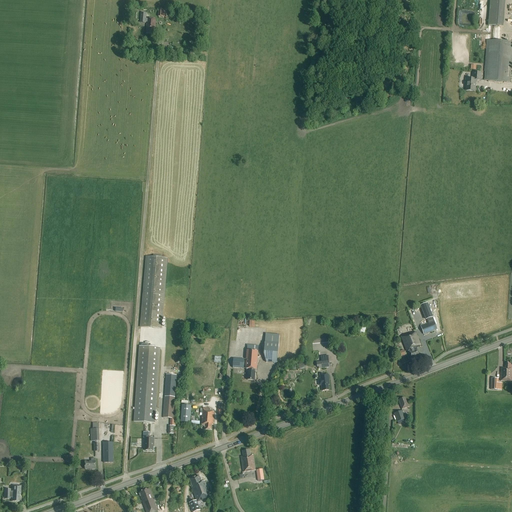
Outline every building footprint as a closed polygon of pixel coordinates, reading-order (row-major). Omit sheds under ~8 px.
[(489,0),(488,26),(503,27),(505,0),(489,0)] [(153,35),(154,30),(155,30),(156,19),(147,19),(146,29),(147,29),(146,34),(149,34),(149,35),(153,35)] [(484,81),(510,83),(511,56),(511,42),(488,41),(484,81)] [(476,81),(481,81),(481,73),(473,73),(473,79),(466,79),(466,91),(475,92),(476,81)] [(153,258),(146,257),(140,328),(161,329),(166,259),(160,258),(160,255),(153,255),(153,258)] [(433,317),(427,303),(420,306),(426,320),(433,317)] [(427,320),(428,324),(421,327),(424,335),(437,329),(432,318),(427,320)] [(421,347),(415,332),(401,338),(407,352),(408,352),(411,360),(420,356),(417,348),(421,347)] [(267,362),(277,363),(278,343),(265,342),(264,354),(267,362)] [(248,372),(247,380),(254,381),(255,372),(253,372),(253,370),(256,370),(258,346),(247,345),(245,369),(250,369),(250,372),(248,372)] [(160,349),(139,348),(134,423),(154,424),(160,349)] [(233,368),(244,369),(244,359),(233,359),(233,368)] [(511,364),(510,364),(510,363),(506,363),(505,368),(501,368),(501,381),(511,382),(511,370),(511,368),(511,369),(511,364)] [(319,374),(320,376),(320,379),(318,379),(319,386),(321,386),(322,391),(329,390),(328,385),(330,385),(329,375),(323,376),(323,374),(319,374)] [(176,419),(173,419),(176,376),(166,375),(163,419),(171,419),(170,426),(169,426),(169,434),(174,435),(174,427),(175,427),(176,419)] [(499,382),(499,378),(492,378),(492,389),(503,390),(503,382),(499,382)] [(409,407),(408,403),(407,403),(405,398),(398,400),(402,409),(409,407)] [(210,409),(203,408),(201,425),(205,425),(205,430),(211,430),(212,425),(213,425),(214,412),(210,412),(210,409)] [(402,411),(394,414),(397,422),(405,419),(402,411)] [(99,441),(99,429),(90,429),(91,442),(99,441)] [(145,451),(153,451),(153,444),(154,444),(154,438),(145,438),(145,451)] [(113,463),(113,443),(104,443),(104,463),(113,463)] [(255,470),(253,455),(250,456),(249,450),(242,452),(243,457),(241,457),(243,472),(255,470)] [(95,470),(95,462),(95,459),(91,459),(91,462),(85,462),(85,470),(95,470)] [(201,483),(199,476),(189,479),(192,487),(191,488),(196,501),(189,503),(191,511),(195,511),(200,510),(197,503),(211,497),(205,481),(201,483)] [(12,486),(12,492),(11,492),(11,490),(4,490),(4,496),(10,496),(10,495),(12,495),(11,502),(19,502),(19,496),(20,496),(21,486),(12,486)] [(157,511),(153,500),(154,500),(150,489),(139,493),(146,511),(157,511)]
